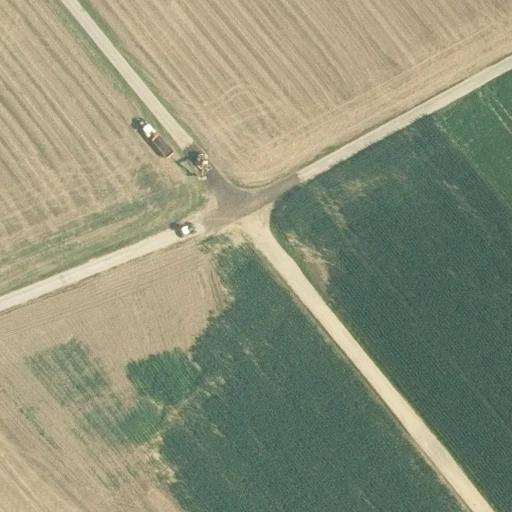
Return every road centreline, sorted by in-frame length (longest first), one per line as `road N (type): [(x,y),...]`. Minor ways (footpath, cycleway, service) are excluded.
road 1 (track): [(489,511),(245,210)]
road 2 (track): [(511,64),(245,210)]
road 3 (track): [(73,0),(245,210)]
road 4 (track): [(245,210),(208,239),(0,320)]
